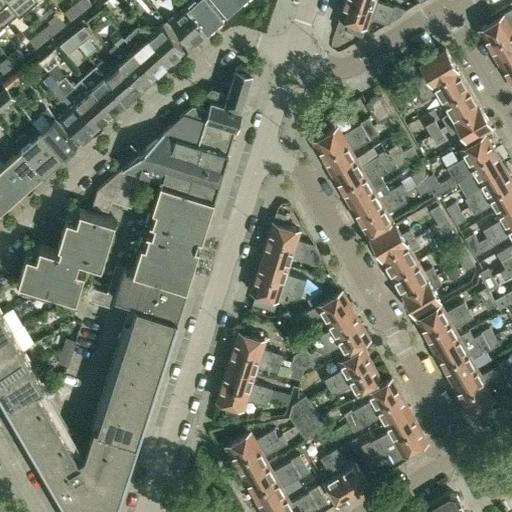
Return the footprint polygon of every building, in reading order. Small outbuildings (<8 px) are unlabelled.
[(20,6),(14,0),(0,0),(0,14),(4,20),(20,6)] [(77,0),(74,3),(81,11),(91,2),(89,0),(77,0)] [(169,18),(189,43),(206,28),(182,0),(175,0),(173,2),(179,9),(169,18)] [(182,0),(206,28),(223,13),(211,0),(182,0)] [(211,0),(223,13),(237,0),(211,0)] [(368,15),(387,21),(389,20),(397,15),(351,0),(344,0),(339,16),(336,26),(346,30),(350,19),(365,24),(368,15)] [(394,4),(394,5),(377,0),(351,0),(397,15),(402,13),(403,7),(394,4)] [(81,11),(74,3),(64,10),(71,19),(81,11)] [(502,13),(479,27),(489,43),(511,29),(511,18),(507,21),(502,13)] [(39,30),(46,39),(57,30),(50,21),(39,30)] [(150,34),(149,35),(148,35),(169,61),(184,48),(163,22),(150,34)] [(84,24),(72,34),(80,43),(91,34),(84,24)] [(155,73),(169,61),(148,35),(149,35),(138,24),(125,36),(135,47),(134,48),(155,73)] [(126,39),(117,27),(109,34),(119,45),(126,39)] [(511,29),(489,43),(498,58),(511,49),(511,29)] [(46,39),(39,30),(29,39),(36,47),(46,39)] [(72,34),(61,43),(68,52),(80,43),(72,34)] [(141,86),(155,73),(134,48),(127,54),(119,45),(119,46),(116,42),(110,47),(141,86)] [(7,56),(14,64),(24,56),(18,47),(7,56)] [(125,99),(141,86),(110,47),(109,48),(119,61),(111,67),(106,61),(99,66),(99,67),(125,99)] [(410,95),(416,92),(457,67),(445,48),(444,49),(441,51),(421,62),(428,74),(419,79),(419,78),(410,83),(405,86),(408,92),(410,95)] [(511,49),(498,58),(507,73),(511,70),(511,49)] [(58,59),(51,50),(41,59),(48,67),(58,59)] [(14,64),(7,56),(0,61),(0,67),(4,72),(14,64)] [(227,91),(213,87),(202,96),(211,99),(211,98),(241,108),(253,72),(251,68),(240,64),(235,66),(227,91)] [(111,112),(125,99),(99,67),(99,66),(97,65),(82,78),(111,112)] [(444,100),(468,86),(457,67),(416,92),(421,100),(429,95),(438,90),(444,100)] [(8,87),(22,75),(18,69),(3,81),(8,87)] [(67,106),(60,113),(59,113),(80,140),(94,127),(58,80),(50,72),(43,78),(50,87),(67,106)] [(94,127),(111,112),(82,78),(74,84),(65,74),(58,80),(94,127)] [(5,86),(0,90),(0,110),(16,97),(5,86)] [(446,124),(479,104),(468,86),(444,100),(450,111),(441,116),(446,123),(446,124)] [(393,112),(381,93),(366,102),(377,121),(393,112)] [(194,103),(185,112),(235,127),(241,108),(211,98),(211,99),(209,108),(194,103)] [(491,123),(479,104),(446,124),(451,132),(460,127),(466,138),(491,123)] [(76,144),(53,119),(56,116),(55,115),(49,108),(49,107),(48,106),(41,112),(49,122),(41,129),(62,156),(76,144)] [(185,112),(163,131),(143,148),(124,166),(215,193),(227,152),(235,127),(185,112)] [(323,155),(365,130),(374,125),(373,124),(369,116),(359,121),(360,123),(342,133),(337,125),(314,138),(323,155)] [(425,124),(431,134),(440,127),(434,118),(425,124)] [(323,155),(332,170),(355,156),(350,148),(369,137),(378,133),(374,125),(365,130),(323,155)] [(440,128),(431,134),(436,142),(445,137),(440,128)] [(43,172),(62,156),(41,129),(21,146),(22,148),(21,148),(41,174),(43,172)] [(484,132),(461,146),(466,155),(447,165),(452,173),(494,149),(484,132)] [(421,160),(412,145),(403,150),(408,158),(412,165),(421,160)] [(332,170),(341,185),(383,161),(392,155),(387,147),(378,152),(378,154),(360,165),(355,156),(332,170)] [(27,186),(41,174),(21,148),(7,161),(27,186)] [(480,178),(503,164),(494,149),(452,173),(438,180),(443,190),(457,182),(456,180),(475,169),(480,178)] [(383,161),(341,185),(350,200),(384,180),(380,173),(387,169),(387,170),(397,164),(392,156),(392,155),(383,161)] [(7,161),(5,163),(0,167),(0,183),(13,198),(27,186),(7,161)] [(465,197),(470,204),(511,180),(503,164),(480,178),(484,186),(465,197)] [(98,188),(93,205),(108,210),(111,200),(131,205),(141,173),(146,174),(161,179),(153,206),(156,207),(153,219),(150,218),(150,219),(155,221),(152,230),(147,229),(146,230),(149,231),(146,243),(142,241),(133,269),(124,266),(186,286),(199,245),(195,244),(198,234),(201,235),(215,193),(124,166),(98,188)] [(428,174),(424,167),(411,174),(415,182),(424,177),(429,175),(428,174)] [(433,172),(430,173),(428,174),(429,175),(424,177),(429,186),(438,180),(433,172)] [(424,177),(415,182),(421,193),(429,187),(429,186),(424,177)] [(350,200),(359,216),(401,191),(407,188),(403,181),(397,184),(389,189),(384,180),(350,200)] [(434,195),(439,192),(443,190),(438,180),(429,186),(429,187),(434,194),(434,195)] [(493,200),(497,208),(511,199),(511,180),(470,204),(474,211),(493,200)] [(0,209),(13,198),(0,183),(0,209)] [(368,231),(391,219),(386,211),(405,200),(401,191),(359,216),(368,231)] [(502,217),(483,228),(488,235),(511,220),(511,199),(497,208),(502,217)] [(455,201),(446,206),(451,215),(461,209),(455,201)] [(447,217),(439,203),(430,208),(438,223),(447,217)] [(30,253),(26,252),(18,279),(24,281),(35,285),(50,289),(76,298),(84,270),(76,267),(79,257),(101,263),(115,218),(80,207),(80,208),(71,216),(67,215),(59,243),(61,244),(59,249),(40,243),(40,244),(30,253)] [(451,215),(456,223),(465,218),(461,209),(451,215)] [(298,228),(283,223),(285,214),(276,211),(273,220),(268,238),(321,255),(314,243),(295,237),(298,228)] [(452,226),(447,217),(438,223),(443,231),(452,226)] [(511,220),(488,235),(478,240),(469,246),(475,254),(484,249),(483,247),(492,242),(511,232),(511,233),(511,220)] [(395,222),(370,236),(382,255),(414,236),(409,228),(401,233),(395,222)] [(464,237),(469,246),(478,240),(473,231),(464,237)] [(382,255),(393,274),(417,260),(411,249),(418,244),(414,236),(382,255)] [(268,238),(262,255),(287,263),(290,254),(311,260),(310,262),(321,265),(323,258),(321,255),(268,238)] [(511,241),(497,250),(501,259),(505,266),(511,262),(511,241)] [(469,254),(464,246),(455,251),(460,260),(469,254)] [(474,263),(469,254),(460,260),(465,269),(474,263)] [(262,255),(257,272),(303,286),(305,278),(285,272),(287,263),(262,255)] [(393,274),(403,292),(436,273),(432,266),(423,270),(417,260),(393,274)] [(505,277),(507,276),(511,273),(511,262),(505,266),(500,269),(505,277)] [(445,270),(450,278),(462,272),(457,263),(445,270)] [(90,299),(112,305),(115,296),(115,294),(123,266),(117,264),(108,291),(94,288),(90,299)] [(124,266),(123,266),(115,294),(173,312),(176,303),(180,304),(186,286),(124,266)] [(488,266),(479,271),(483,279),(492,273),(488,266)] [(273,309),(276,298),(279,288),(300,295),(303,286),(257,272),(252,290),(256,291),(253,303),(273,309)] [(439,298),(439,297),(433,286),(441,282),(436,273),(403,292),(415,312),(439,298)] [(498,284),(492,273),(483,279),(487,286),(488,289),(498,284)] [(24,281),(20,293),(31,296),(35,285),(24,281)] [(35,285),(31,296),(46,301),(50,289),(35,285)] [(477,291),(482,298),(491,293),(488,289),(487,286),(477,291)] [(504,305),(508,302),(511,300),(511,289),(511,288),(493,298),(496,303),(499,308),(504,305)] [(312,307),(300,314),(304,322),(323,310),(328,318),(350,305),(341,289),(323,299),(319,292),(307,298),(312,307)] [(488,308),(496,303),(493,298),(491,293),(482,298),(488,308)] [(173,313),(173,312),(115,294),(115,296),(137,302),(130,323),(170,336),(177,314),(173,313)] [(77,304),(64,300),(61,310),(73,315),(77,304)] [(440,302),(417,315),(426,332),(468,308),(464,300),(445,311),(440,303),(440,302)] [(314,338),(318,344),(359,320),(350,305),(328,318),(333,327),(314,338)] [(426,332),(434,347),(474,325),(469,317),(472,315),(468,308),(426,332)] [(0,310),(0,334),(12,327),(1,309),(0,310)] [(287,310),(279,315),(283,324),(292,319),(287,310)] [(283,324),(288,332),(297,327),(292,319),(283,324)] [(341,342),(346,350),(369,337),(359,320),(318,344),(322,352),(341,342)] [(130,323),(124,343),(164,356),(170,336),(130,323)] [(434,347),(443,363),(494,334),(489,325),(481,330),(481,331),(478,333),(474,325),(434,347)] [(0,334),(0,358),(22,345),(12,327),(0,334)] [(239,329),(233,347),(279,361),(282,353),(261,347),(264,337),(239,329)] [(443,363),(452,378),(475,365),(471,357),(490,347),(499,342),(494,334),(443,363)] [(69,362),(68,362),(76,339),(66,336),(57,361),(68,365),(69,362)] [(124,343),(117,364),(157,377),(164,356),(124,343)] [(0,358),(0,382),(33,363),(22,345),(0,358)] [(299,361),(310,354),(305,346),(294,353),(299,361)] [(362,346),(339,358),(344,367),(325,377),(329,385),(371,362),(362,346)] [(233,347),(228,364),(253,372),(256,363),(277,369),(279,361),(233,347)] [(294,353),(290,366),(303,370),(303,368),(299,361),(294,353)] [(310,354),(299,361),(303,368),(315,362),(310,354)] [(452,378),(460,393),(511,365),(507,357),(498,362),(499,363),(480,373),(475,365),(452,378)] [(357,391),(380,378),(371,362),(329,385),(333,393),(353,382),(357,391)] [(0,382),(0,390),(7,402),(43,381),(33,363),(0,382)] [(117,364),(110,384),(150,397),(157,377),(117,364)] [(228,364),(223,381),(269,395),(271,387),(250,381),(253,372),(228,364)] [(488,388),(507,378),(511,376),(511,365),(460,393),(470,410),(493,397),(488,388)] [(300,378),(303,370),(290,366),(287,374),(300,378)] [(373,398),(354,408),(353,407),(344,413),(349,421),(400,392),(391,376),(368,389),(373,398)] [(84,452),(43,381),(7,402),(70,511),(113,511),(137,438),(97,425),(98,424),(94,423),(84,452)] [(223,381),(217,399),(243,407),(245,398),(266,404),(269,395),(223,381)] [(110,384),(104,404),(144,417),(150,397),(110,384)] [(381,413),(386,421),(409,408),(400,392),(349,421),(354,430),(363,425),(362,423),(381,413)] [(292,404),(290,412),(289,415),(305,437),(326,422),(305,394),(292,404)] [(104,404),(98,424),(97,425),(137,438),(144,417),(104,404)] [(391,429),(372,440),(370,439),(362,444),(366,452),(417,423),(409,408),(386,421),(391,429)] [(380,455),(390,449),(399,444),(404,452),(426,439),(417,423),(366,452),(371,461),(380,456),(380,455)] [(226,443),(236,459),(278,436),(277,435),(273,428),(254,438),(249,430),(226,443)] [(282,433),(277,435),(278,436),(236,459),(244,475),(267,462),(263,454),(282,442),(286,440),(282,433)] [(336,447),(329,452),(354,493),(370,483),(356,460),(347,466),(336,447)] [(333,475),(324,480),(338,502),(354,493),(329,452),(321,456),(333,475)] [(244,475),(253,490),(306,461),(304,461),(299,453),(290,458),(291,459),(272,470),(267,462),(244,475)] [(313,468),(309,459),(306,461),(253,490),(262,506),(285,493),(281,485),(299,474),(300,475),(313,468)] [(262,506),(265,511),(286,511),(322,492),(317,484),(308,489),(309,491),(290,501),(285,493),(262,506)] [(454,511),(463,507),(456,493),(448,491),(429,502),(417,510),(413,511),(454,511)] [(305,511),(317,506),(318,506),(327,501),(322,492),(286,511),(305,511)]
